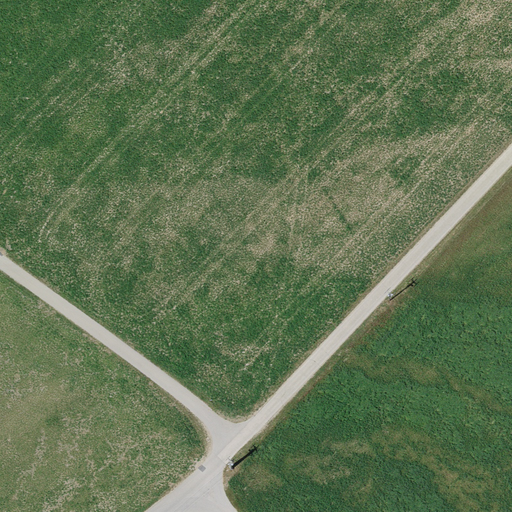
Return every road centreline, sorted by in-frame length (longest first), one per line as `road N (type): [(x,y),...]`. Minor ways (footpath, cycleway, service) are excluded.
road 1 (track): [(231,446),(511,153)]
road 2 (track): [(0,260),(196,403),(231,446)]
